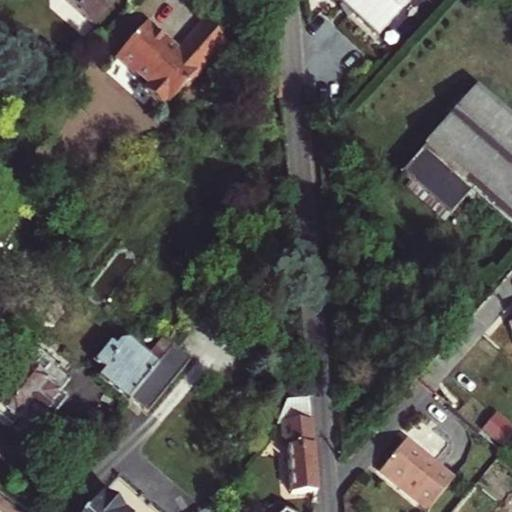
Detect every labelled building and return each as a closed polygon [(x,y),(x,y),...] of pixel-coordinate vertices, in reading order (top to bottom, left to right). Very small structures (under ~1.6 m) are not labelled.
[(54,0),(55,0),(89,29),(113,0),(54,0)] [(336,0),(378,38),(413,0),(336,0)] [(176,58),(142,28),(111,63),(131,80),(133,78),(146,89),(142,95),(160,111),(180,89),(184,94),(226,48),(203,28),(176,58)] [(467,194),(511,233),(511,119),(475,87),(393,179),(442,223),(467,194)] [(169,345),(160,337),(143,356),(130,344),(127,342),(123,342),(119,343),(113,348),(109,345),(94,364),(105,373),(99,379),(124,399),(130,392),(169,345)] [(169,345),(130,392),(146,405),(185,357),(169,345)] [(20,366),(0,391),(0,418),(12,428),(18,420),(38,436),(64,401),(20,366)] [(315,490),(318,490),(308,399),(285,402),(278,420),(281,449),(283,449),(288,493),(315,490)] [(399,447),(373,478),(413,511),(425,511),(446,487),(399,447)] [(119,511),(99,495),(82,511),(119,511)]
